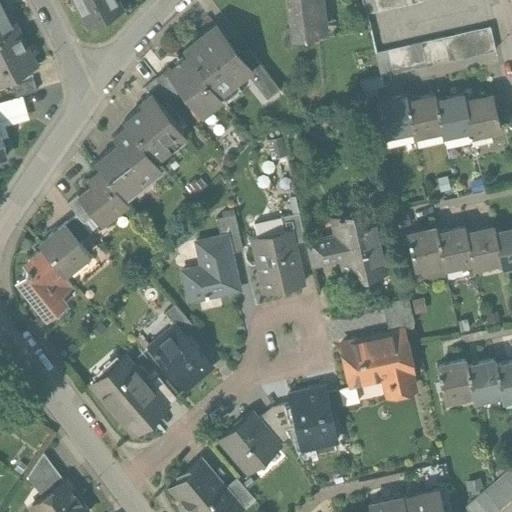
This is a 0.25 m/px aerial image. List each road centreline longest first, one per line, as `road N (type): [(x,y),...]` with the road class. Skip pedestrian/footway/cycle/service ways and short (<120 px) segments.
road 1 (residential): [(119,487),(273,361)]
road 2 (residential): [(119,487),(0,329)]
road 3 (residential): [(0,230),(88,96)]
road 4 (residential): [(88,96),(173,0)]
road 5 (residential): [(273,361),(315,352),(307,313),(266,323)]
